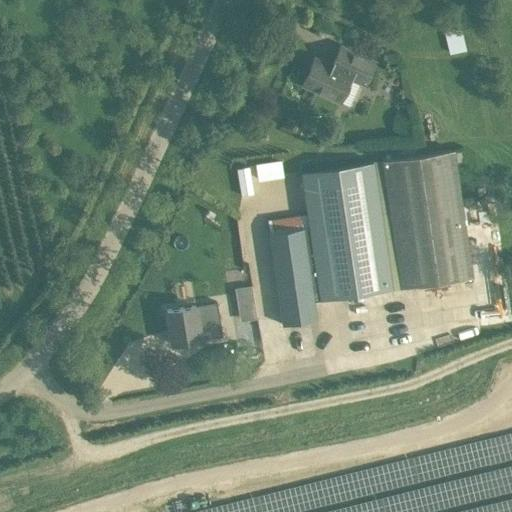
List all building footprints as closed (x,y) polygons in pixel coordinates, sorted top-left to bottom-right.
[(456,19),(441,23),(447,46),(463,42),(456,19)] [(340,45),(331,65),(314,57),(301,84),(340,102),(350,78),(364,84),(375,61),(340,45)] [(454,149),(381,160),(400,287),(472,277),(454,149)] [(309,227),(302,228),(313,300),(319,299),(391,288),(372,161),(301,172),(309,227)] [(236,169),(241,196),(253,194),(248,167),(236,169)] [(313,300),(302,228),(268,233),(282,324),(316,318),(313,300)] [(216,302),(166,310),(172,344),(222,336),(216,302)]
